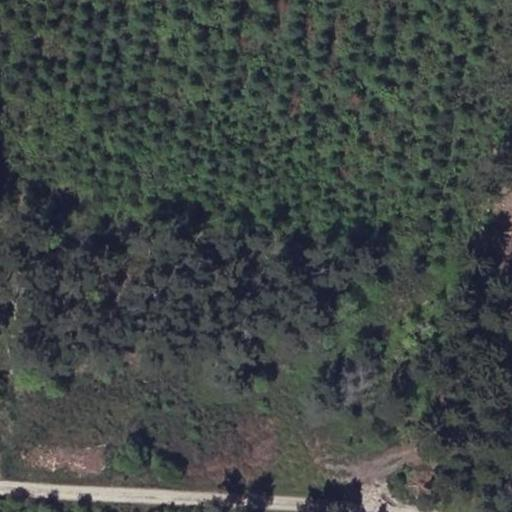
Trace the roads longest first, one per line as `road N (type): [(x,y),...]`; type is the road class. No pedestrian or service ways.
road 1 (track): [(0,485),(289,493),(412,511)]
road 2 (track): [(511,426),(289,493)]
